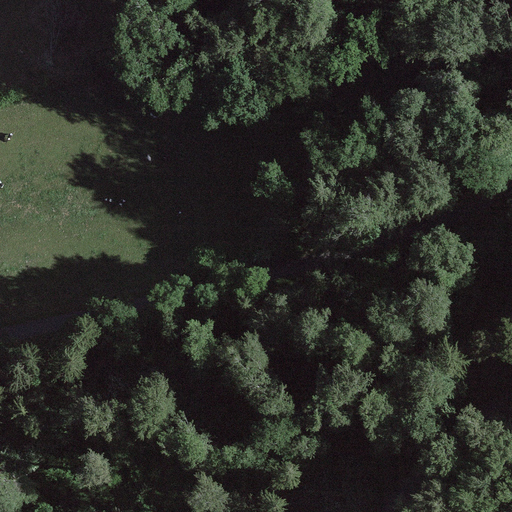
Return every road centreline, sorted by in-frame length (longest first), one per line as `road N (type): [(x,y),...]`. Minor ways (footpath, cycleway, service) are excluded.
road 1 (track): [(0,336),(511,190)]
road 2 (track): [(388,511),(511,399)]
